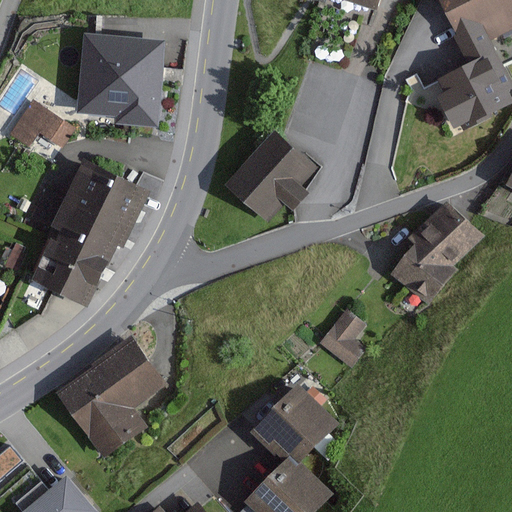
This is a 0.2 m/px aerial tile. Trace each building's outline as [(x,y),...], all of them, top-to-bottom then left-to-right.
[(343,0),(378,12),(382,0),(343,0)] [(511,0),(439,0),(457,35),(455,36),(470,66),(499,52),(493,41),(511,31),(511,0)] [(159,128),(167,41),(86,34),(79,114),(118,118),(117,124),(159,128)] [(511,77),(499,52),(470,66),(440,81),(446,93),(440,96),(456,128),(463,124),(466,130),(494,117),(492,114),(511,104),(511,95),(510,91),(511,89),(511,77)] [(21,71),(0,102),(0,106),(14,116),(37,82),(21,71)] [(77,128),(34,100),(10,135),(30,148),(40,133),(63,149),(77,128)] [(318,167),(276,130),(226,186),(269,223),(286,204),(294,212),(311,193),(302,186),(318,167)] [(86,159),(68,197),(134,230),(153,192),(86,159)] [(134,230),(68,197),(47,187),(33,217),(64,232),(59,242),(109,266),(119,247),(125,249),(134,230)] [(485,236),(448,202),(410,239),(418,246),(391,274),(426,304),(460,270),(456,266),(485,236)] [(109,266),(59,242),(53,238),(33,280),(88,308),(109,266)] [(17,244),(7,265),(18,270),(26,255),(24,254),(27,248),(17,244)] [(367,325),(347,309),(321,344),(353,368),(368,349),(356,340),(367,325)] [(169,384),(133,336),(93,365),(94,367),(58,393),(105,458),(148,427),(135,409),(169,384)] [(251,433),(283,464),(295,452),(304,461),(316,449),(329,462),(344,448),(330,435),(341,424),(323,406),(328,400),(314,387),(309,392),(301,383),(251,433)] [(295,452),(283,464),(244,501),(254,511),(316,511),(336,494),(304,461),(295,452)] [(24,511),(100,511),(70,476),(52,491),(44,481),(17,504),(24,511)] [(207,511),(199,503),(188,511),(166,511),(161,506),(153,511),(207,511)]
